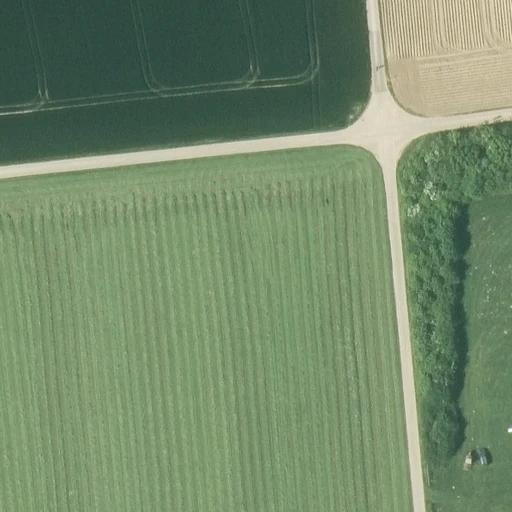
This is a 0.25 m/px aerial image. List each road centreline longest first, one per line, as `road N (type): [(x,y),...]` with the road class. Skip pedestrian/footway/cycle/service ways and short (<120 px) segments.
road 1 (track): [(511,116),(0,175)]
road 2 (track): [(373,0),(420,511)]
